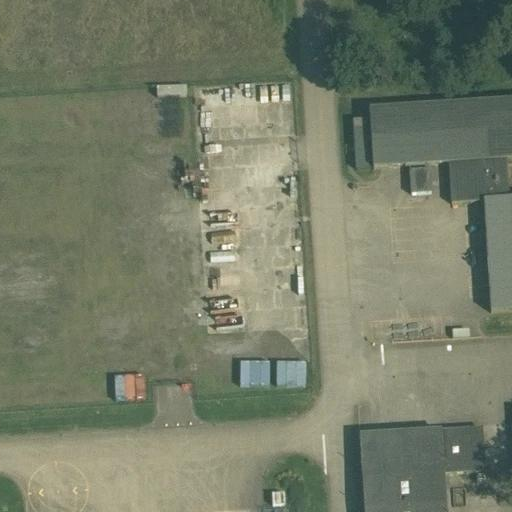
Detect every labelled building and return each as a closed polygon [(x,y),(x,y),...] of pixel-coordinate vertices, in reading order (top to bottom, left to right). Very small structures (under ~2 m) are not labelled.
[(511,315),(511,202),(509,203),(507,166),(511,165),(511,104),(368,113),(372,174),(408,171),(410,199),(431,197),(430,172),(448,170),(450,206),(483,204),(490,317),(511,315)] [(236,387),(265,386),(264,362),(235,363),(236,387)] [(271,363),(271,387),(301,387),(302,363),(271,363)] [(119,377),(121,400),(141,399),(140,376),(119,377)] [(482,427),(360,433),(363,511),(446,511),(444,476),(485,474),(482,427)]
